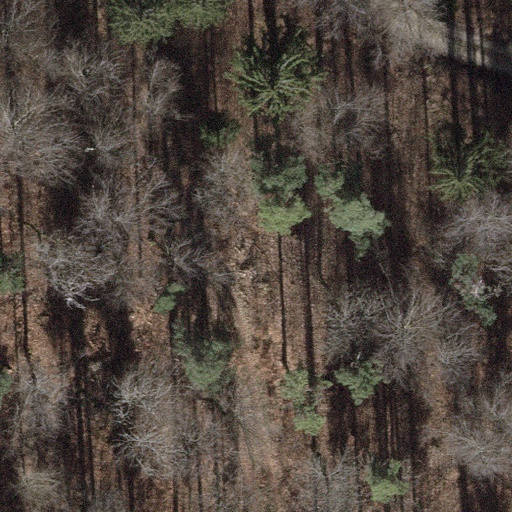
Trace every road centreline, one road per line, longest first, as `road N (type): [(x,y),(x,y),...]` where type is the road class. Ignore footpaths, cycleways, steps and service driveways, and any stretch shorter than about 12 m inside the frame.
road 1 (track): [(273,511),(228,295),(101,0)]
road 2 (track): [(324,0),(384,30),(511,67)]
